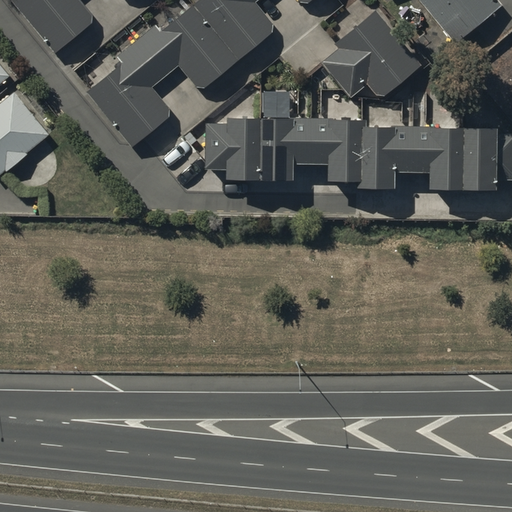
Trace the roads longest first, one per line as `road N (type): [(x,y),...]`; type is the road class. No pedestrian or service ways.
road 1 (motorway): [(0,438),(511,483)]
road 2 (motorway): [(0,402),(511,403)]
